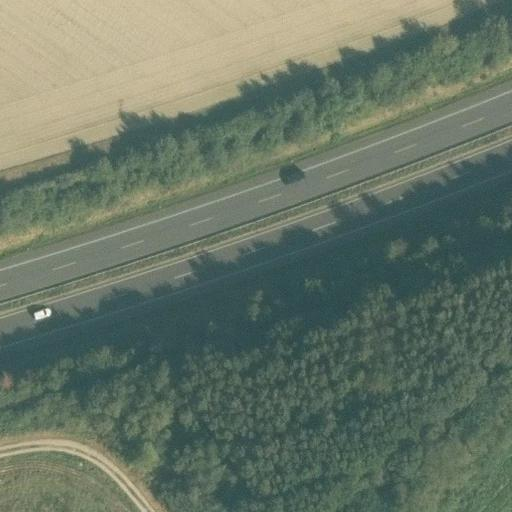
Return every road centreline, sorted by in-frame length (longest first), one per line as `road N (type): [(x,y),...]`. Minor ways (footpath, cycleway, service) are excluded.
road 1 (motorway): [(0,327),(112,295),(511,150)]
road 2 (motorway): [(511,104),(0,280)]
road 3 (track): [(0,454),(81,444),(145,511)]
